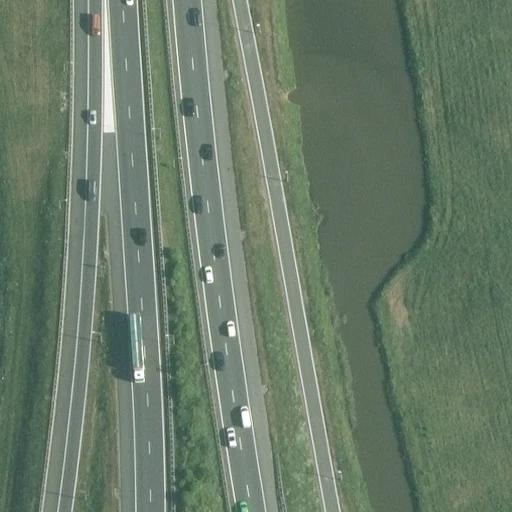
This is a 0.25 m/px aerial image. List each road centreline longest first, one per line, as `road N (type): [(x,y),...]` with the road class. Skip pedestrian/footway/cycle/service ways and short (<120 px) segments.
road 1 (motorway): [(333,511),(238,0)]
road 2 (motorway): [(253,511),(223,332),(185,0)]
road 3 (motorway): [(104,0),(63,511)]
road 4 (motorway): [(121,0),(149,511)]
